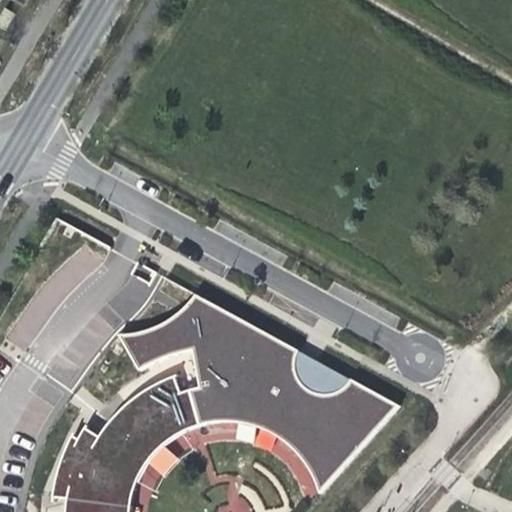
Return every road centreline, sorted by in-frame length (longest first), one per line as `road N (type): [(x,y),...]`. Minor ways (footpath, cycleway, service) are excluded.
road 1 (residential): [(17,137),(432,366)]
road 2 (tertiary): [(17,137),(99,0)]
